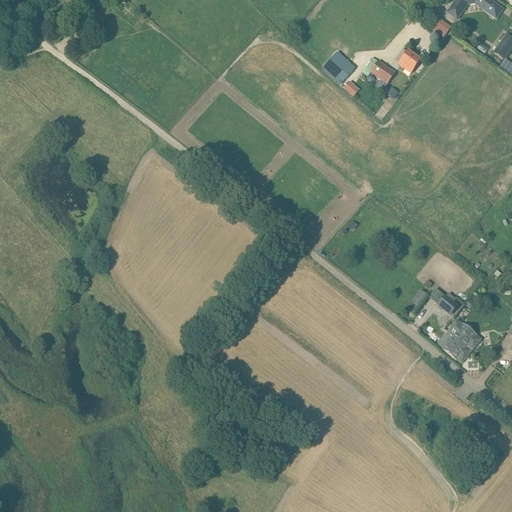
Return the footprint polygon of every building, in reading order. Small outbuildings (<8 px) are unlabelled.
[(69,0),(80,9),(87,0),(69,0)] [(492,1),(491,0),(455,0),(446,14),(457,21),(468,6),(475,4),(496,20),(504,8),(493,0),(492,1)] [(435,32),(444,39),(452,28),(443,21),(435,32)] [(511,40),(507,36),(494,54),(503,61),(511,49),(511,40)] [(336,52),(321,69),(340,86),(355,69),(336,52)] [(413,72),(421,62),(408,52),(399,65),(405,70),(407,68),(413,72)] [(378,63),(371,74),(386,85),(387,86),(395,74),(378,63)] [(511,68),(505,64),(501,69),(511,76),(511,68)] [(349,82),(344,88),(353,97),(359,91),(349,82)] [(391,89),(386,95),(394,101),(399,94),(391,89)] [(491,124),(480,138),(482,139),(498,151),(509,138),(491,124)] [(400,150),(410,151),(411,140),(401,139),(400,150)] [(469,164),(465,170),(475,178),(492,156),(494,157),(498,151),(482,139),(465,161),(469,164)] [(397,173),(398,160),(388,159),(386,172),(397,173)] [(501,275),(496,271),(491,277),(496,281),(501,275)] [(428,296),(420,290),(411,301),(419,307),(428,296)] [(444,296),(437,305),(450,316),(458,306),(454,303),(456,300),(448,294),(446,297),(445,296),(444,296)] [(470,300),(465,306),(470,310),(475,304),(470,300)] [(448,332),(454,337),(473,352),(482,341),(457,320),(448,332)] [(473,352),(454,337),(443,351),(457,362),(457,361),(462,365),(473,352)]
